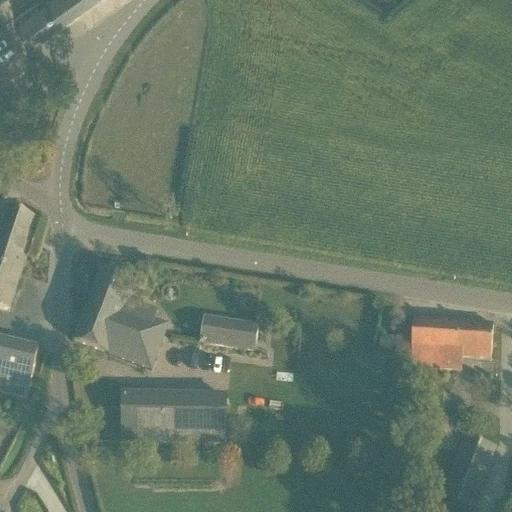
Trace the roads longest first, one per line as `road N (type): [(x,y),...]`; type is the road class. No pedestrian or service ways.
road 1 (unclassified): [(511,305),(60,231)]
road 2 (unclassified): [(86,511),(61,399),(60,231)]
road 3 (unclassified): [(59,203),(66,140),(119,27)]
road 4 (unclassified): [(0,99),(119,27)]
